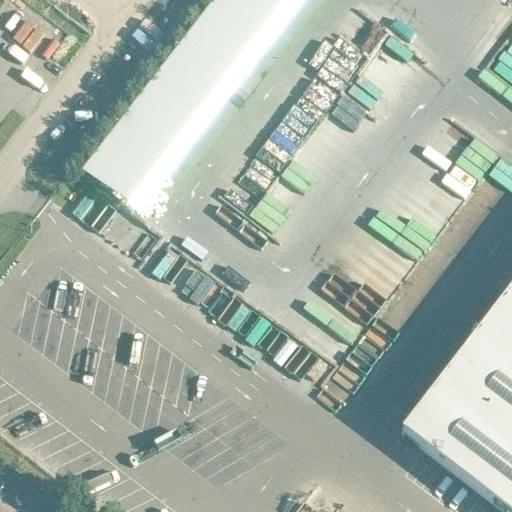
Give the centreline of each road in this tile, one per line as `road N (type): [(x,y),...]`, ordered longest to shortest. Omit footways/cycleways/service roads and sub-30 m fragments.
road 1 (unknown): [(335,228),(447,80),(436,14),(415,0)]
road 2 (unknown): [(315,0),(240,108),(255,167),(280,190)]
road 3 (unknown): [(297,422),(303,297),(335,228)]
